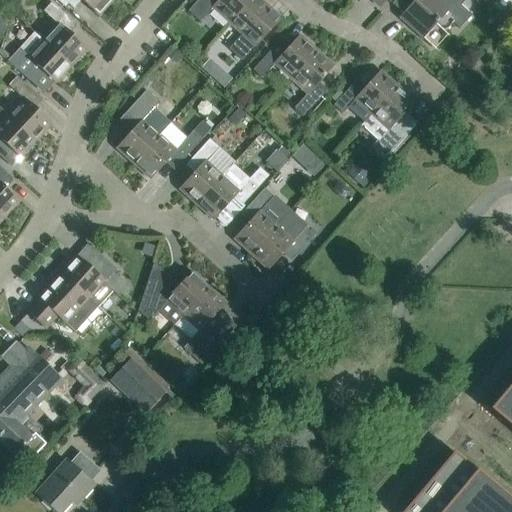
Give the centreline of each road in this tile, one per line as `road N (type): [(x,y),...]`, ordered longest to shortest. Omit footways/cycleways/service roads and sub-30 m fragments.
road 1 (residential): [(71,155),(102,69),(163,0)]
road 2 (residential): [(294,0),(393,54),(444,99)]
road 3 (residential): [(147,222),(179,220),(258,292)]
